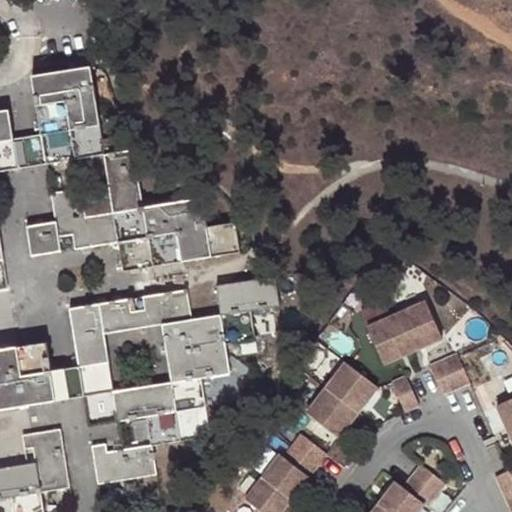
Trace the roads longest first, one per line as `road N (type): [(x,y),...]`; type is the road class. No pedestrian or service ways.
road 1 (residential): [(90,511),(53,273),(22,279),(7,183)]
road 2 (residential): [(330,511),(393,440),(454,419),(491,511)]
road 3 (residential): [(1,0),(28,130)]
